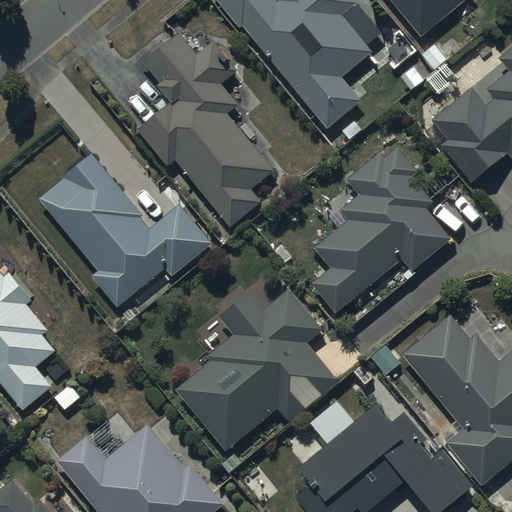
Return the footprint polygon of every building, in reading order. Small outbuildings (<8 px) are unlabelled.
[(216,0),(238,27),(242,24),(327,128),(360,101),(339,75),(371,49),(342,14),(357,2),(355,0),(216,0)] [(389,0),(419,36),(463,0),(389,0)] [(276,169),(228,111),(239,102),(222,81),(238,68),(215,40),(198,54),(180,32),(166,43),(162,39),(142,56),(162,81),(158,84),(173,101),(140,129),(170,165),(178,158),(233,225),(263,200),(253,188),(276,169)] [(472,87),(433,119),(450,138),(441,146),(471,181),(507,151),(511,157),(511,47),(499,58),(509,70),(487,88),(493,97),(485,103),(472,87)] [(348,220),(314,246),(331,267),(311,282),(334,312),(402,259),(410,269),(450,238),(426,207),(432,202),(412,175),(417,172),(397,147),(385,157),(382,152),(347,179),(360,195),(340,210),(348,220)] [(94,154),(40,197),(99,270),(93,274),(119,306),(168,266),(174,273),(212,242),(181,204),(150,229),(139,215),(142,213),(94,154)] [(0,380),(25,410),(54,385),(39,367),(57,352),(43,335),(51,329),(29,303),(34,299),(12,273),(7,277),(0,268),(0,380)] [(212,359),(177,389),(227,450),(278,407),(291,422),(339,382),(305,342),(323,326),(290,288),(268,308),(252,289),(220,317),(235,334),(209,355),(212,359)] [(451,315),(403,354),(463,428),(446,441),(482,486),(511,462),(511,350),(499,361),(475,331),(469,336),(451,315)] [(375,404),(298,466),(311,482),(296,494),(310,511),(332,511),(334,510),(335,511),(351,511),(358,506),(363,511),(405,478),(432,511),(438,511),(472,485),(442,449),(434,455),(426,445),(433,439),(408,408),(390,422),(375,404)] [(186,469),(149,425),(107,459),(88,436),(57,461),(99,511),(213,511),(224,503),(192,464),(186,469)] [(16,478),(0,491),(0,511),(52,511),(43,500),(37,504),(16,478)]
